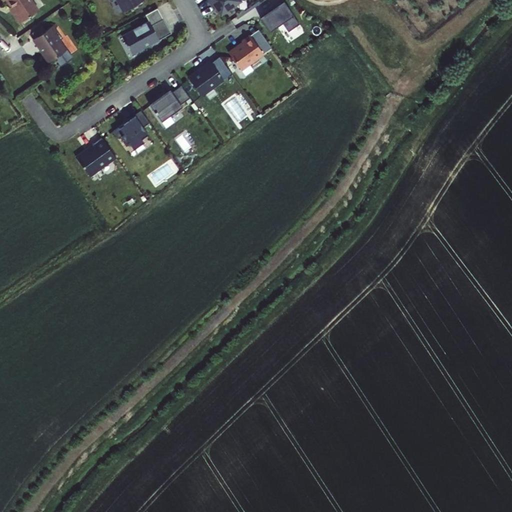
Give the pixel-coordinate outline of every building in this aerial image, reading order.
[(2,0),(9,10),(7,11),(14,21),(32,8),(26,0),(2,0)] [(113,0),(119,10),(126,6),(128,8),(133,5),(138,3),(137,0),(136,0),(113,0)] [(205,0),(215,14),(234,0),(205,0)] [(278,1),(254,17),(263,31),(276,22),(282,31),(293,23),(278,1)] [(152,7),(140,13),(143,20),(146,24),(158,18),(152,7)] [(127,53),(166,32),(158,18),(146,24),(143,20),(116,34),(121,43),(120,43),(121,45),(122,45),(127,53)] [(48,24),(28,38),(35,49),(34,49),(43,61),(50,56),(56,65),(67,57),(55,39),(57,37),(48,24)] [(252,29),(244,35),(258,53),(266,47),(252,29)] [(244,34),(237,39),(237,41),(223,52),(235,69),(243,63),(258,53),(244,34)] [(206,62),(218,79),(221,77),(217,71),(222,68),(214,56),(206,62)] [(195,69),(183,78),(196,95),(218,79),(206,62),(205,60),(194,68),(195,69)] [(243,63),(235,69),(241,77),(249,71),(243,63)] [(194,68),(182,76),(183,78),(195,69),(194,68)] [(226,73),(222,68),(217,71),(221,77),(226,73)] [(165,89),(144,104),(156,120),(177,105),(175,103),(185,97),(176,84),(167,91),(165,89)] [(108,129),(136,110),(135,109),(107,128),(108,129)] [(144,121),(136,110),(108,129),(113,137),(115,136),(121,145),(124,142),(127,147),(138,139),(136,137),(143,133),(138,126),(144,121)] [(110,155),(96,136),(87,143),(88,144),(80,149),(81,150),(71,157),(83,174),(95,165),(96,166),(106,159),(105,158),(110,155)] [(138,141),(138,139),(127,147),(128,148),(138,141)] [(88,144),(87,143),(70,155),(71,157),(81,150),(80,149),(88,144)] [(111,157),(110,155),(105,158),(106,159),(96,166),(95,165),(83,174),(85,176),(111,157)]
